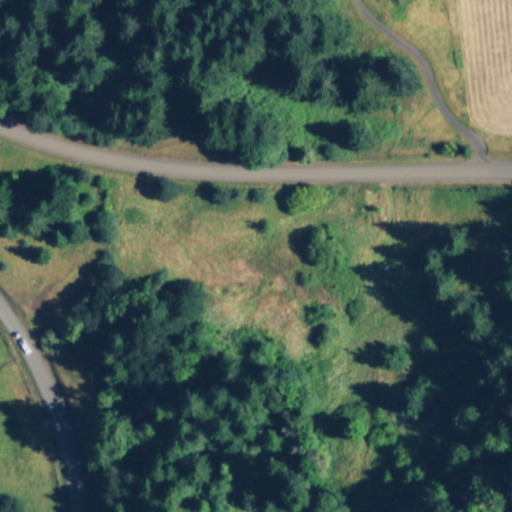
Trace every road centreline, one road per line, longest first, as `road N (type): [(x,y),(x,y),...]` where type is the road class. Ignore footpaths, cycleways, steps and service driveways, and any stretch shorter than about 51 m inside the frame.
road 1 (residential): [(511,170),(228,173),(136,163),(0,126)]
road 2 (residential): [(72,511),(33,366),(0,308)]
